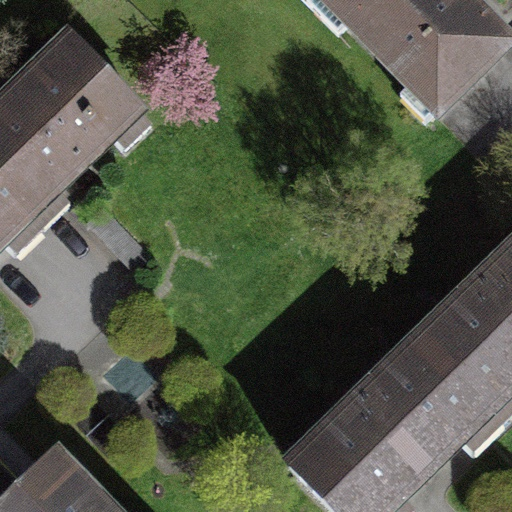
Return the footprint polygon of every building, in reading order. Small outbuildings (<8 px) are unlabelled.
[(498,50),(448,0),(313,0),(429,118),(498,50)] [(0,246),(26,221),(75,173),(126,123),(55,51),(0,105),(0,246)] [(511,244),(411,342),(481,414),(511,384),(511,244)] [(329,511),(379,511),(481,414),(411,342),(284,465),(329,511)] [(86,511),(47,472),(4,511),(86,511)]
